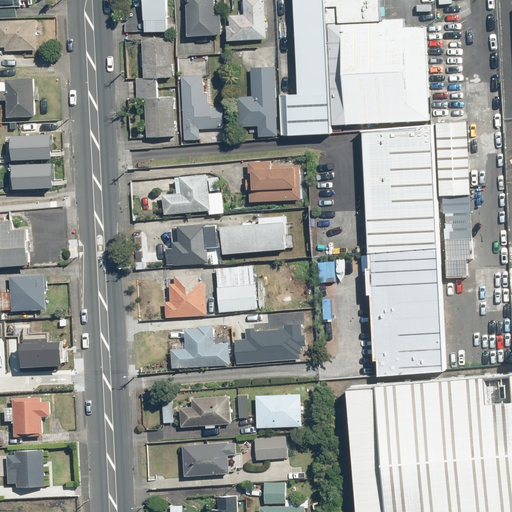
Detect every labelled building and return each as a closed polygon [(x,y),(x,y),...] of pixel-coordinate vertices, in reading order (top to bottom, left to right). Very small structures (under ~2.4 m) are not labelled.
[(145,0),(146,31),(168,31),(167,0),(145,0)] [(187,0),(189,36),(223,34),(222,13),(216,13),(215,0),(187,0)] [(228,25),(229,40),(267,39),(265,0),(244,0),(245,14),(231,15),(232,25),(228,25)] [(299,0),(303,65),(304,89),(298,89),(292,90),(294,133),(339,131),(339,121),(332,0),(299,0)] [(332,0),(339,121),(436,116),(431,22),(415,23),(410,23),(409,15),(386,16),(386,12),(385,0),(332,0)] [(0,46),(7,46),(7,51),(38,50),(37,19),(0,20),(0,46)] [(144,39),(146,78),(175,76),(173,37),(144,39)] [(234,98),(236,129),(255,128),(255,135),(275,134),(272,68),(249,69),(250,97),(234,98)] [(184,75),(187,139),(202,138),(201,128),(225,127),(224,106),(214,106),(213,102),(209,103),(209,93),(205,93),(204,74),(184,75)] [(8,99),(9,116),(37,115),(36,77),(7,78),(8,81),(0,82),(1,99),(8,99)] [(147,97),(149,136),(177,135),(176,96),(147,97)] [(431,120),(364,125),(380,375),(447,371),(431,120)] [(467,121),(438,123),(443,196),(472,194),(467,121)] [(12,133),(14,156),(56,153),(55,131),(12,133)] [(14,162),(15,184),(57,182),(56,159),(14,162)] [(250,161),(252,201),(303,199),(301,164),(273,165),(273,160),(250,161)] [(164,194),(166,213),(211,209),(211,213),(225,211),(224,191),(211,192),(209,172),(182,175),(183,192),(164,194)] [(11,220),(0,221),(0,267),(29,265),(26,229),(12,230),(11,220)] [(222,228),(225,256),(292,250),(289,222),(222,228)] [(167,248),(168,264),(210,261),(207,223),(179,225),(180,240),(174,241),(175,247),(167,248)] [(218,267),(221,311),(258,308),(255,264),(218,267)] [(166,300),(167,317),(208,314),(206,281),(200,281),(200,273),(176,274),(177,281),(171,282),(172,300),(166,300)] [(11,310),(11,311),(45,309),(44,290),(47,290),(46,274),(9,276),(10,292),(11,310)] [(0,292),(0,310),(11,310),(10,292),(0,292)] [(283,314),(285,331),(301,327),(299,313),(283,314)] [(238,317),(239,329),(259,327),(258,316),(238,317)] [(173,348),(174,368),(232,364),(232,362),(260,360),(260,359),(269,359),(268,346),(260,347),(259,330),(227,332),(228,342),(216,342),(215,324),(200,324),(200,326),(187,327),(188,347),(173,348)] [(19,343),(20,368),(61,366),(59,341),(47,342),(47,338),(22,339),(22,343),(19,343)] [(511,511),(511,370),(356,381),(365,511),(511,511)] [(258,394),(259,426),(304,425),(302,392),(258,394)] [(181,406),(182,426),(233,422),(231,393),(193,397),(194,405),(181,406)] [(240,393),(241,416),(251,416),(250,393),(240,393)] [(4,421),(13,421),(13,437),(42,436),(41,417),(50,417),(49,402),(40,402),(40,397),(12,398),(12,408),(4,408),(4,421)] [(164,399),(166,421),(176,421),(174,398),(164,399)] [(256,438),(257,458),(289,456),(287,436),(256,438)] [(183,444),(186,476),(232,472),(230,453),(238,452),(237,440),(183,444)] [(6,456),(7,484),(16,484),(16,488),(44,487),(43,450),(14,451),(14,455),(6,456)] [(265,481),(266,503),(287,502),(287,481),(265,481)] [(211,508),(211,511),(239,511),(238,494),(220,495),(221,508),(211,508)] [(18,511),(61,511),(60,511),(31,511),(32,502),(18,502),(18,511)] [(172,504),(172,511),(184,511),(184,503),(172,504)] [(262,504),(261,511),(307,511),(307,503),(262,504)]
